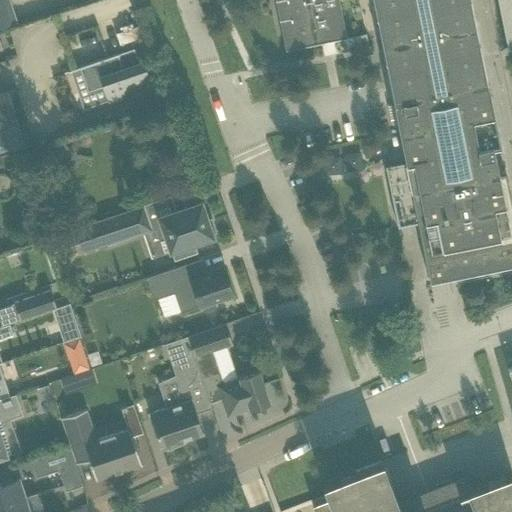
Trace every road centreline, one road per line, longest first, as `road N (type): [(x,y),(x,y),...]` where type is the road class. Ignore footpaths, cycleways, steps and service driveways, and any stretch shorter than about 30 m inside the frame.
road 1 (residential): [(187,0),(217,90),(309,267),(350,410)]
road 2 (residential): [(131,511),(350,410)]
road 3 (residential): [(350,410),(376,409),(451,379),(459,342),(511,321)]
